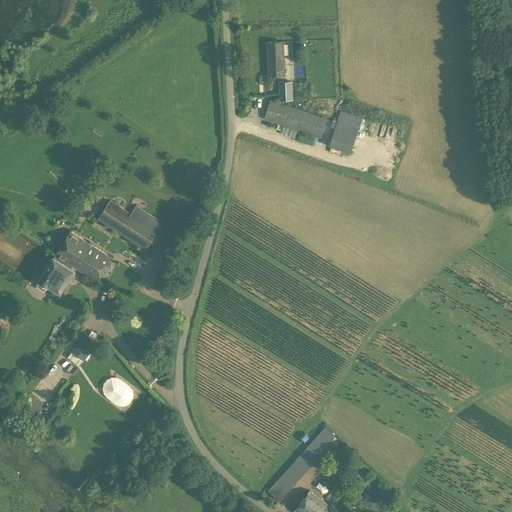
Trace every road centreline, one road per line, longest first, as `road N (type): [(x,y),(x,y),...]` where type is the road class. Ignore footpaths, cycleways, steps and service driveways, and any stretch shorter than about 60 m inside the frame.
road 1 (unclassified): [(225,0),(228,157),(180,336),(176,394),(208,463),(268,511)]
road 2 (unknown): [(230,115),(350,161)]
